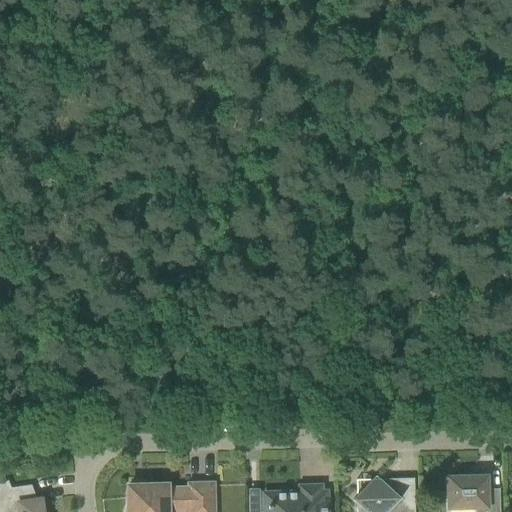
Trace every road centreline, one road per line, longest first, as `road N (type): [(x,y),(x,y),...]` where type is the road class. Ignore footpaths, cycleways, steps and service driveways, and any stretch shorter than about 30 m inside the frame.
road 1 (residential): [(87,511),(82,482),(103,445),(511,439)]
road 2 (track): [(306,0),(352,295)]
